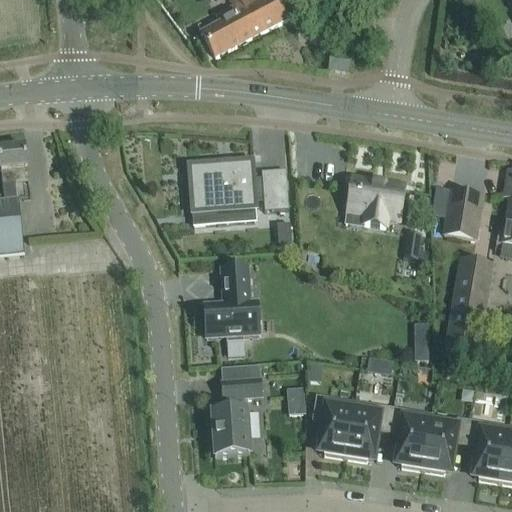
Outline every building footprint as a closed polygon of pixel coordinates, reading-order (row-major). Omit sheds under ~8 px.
[(215,62),(287,23),(272,0),(241,0),(230,6),(236,17),(201,36),(215,62)] [(330,59),(328,73),(348,76),(350,62),(330,59)] [(24,149),(0,152),(0,173),(4,204),(0,204),(0,258),(20,256),(13,188),(28,186),(24,149)] [(253,183),(252,164),(229,166),(229,168),(221,169),(221,166),(188,169),(191,217),(192,217),(193,230),(217,228),(216,215),(255,212),(255,204),(263,204),(264,215),(288,214),(285,174),(261,176),(261,182),(253,183)] [(511,250),(511,186),(506,186),(507,182),(506,182),(503,202),(510,203),(503,248),(511,250)] [(386,224),(399,226),(405,191),(352,183),(346,217),(364,220),(363,230),(385,233),(386,224)] [(450,195),(443,239),(475,244),(482,200),(450,195)] [(289,227),(276,228),(278,248),(291,247),(289,227)] [(417,264),(421,240),(406,238),(403,262),(417,264)] [(460,263),(444,352),(476,357),(492,269),(460,263)] [(247,272),(221,273),(222,300),(224,300),(225,308),(204,309),(206,343),(226,341),(226,346),(242,345),(242,340),(258,339),(256,306),(249,307),(247,272)] [(260,384),(221,387),(222,405),(224,405),(225,417),(211,418),(214,462),(249,460),(246,415),(245,415),(244,403),(261,402),(260,384)] [(345,464),(354,406),(315,400),(311,425),(323,427),(319,456),(324,457),(323,460),(345,464)] [(371,465),(376,436),(388,438),(392,413),(354,406),(345,464),(366,467),(367,464),(371,465)] [(422,476),(430,423),(431,424),(432,419),(392,413),(388,438),(401,440),(396,469),(401,469),(400,472),(422,476)] [(448,477),(453,448),(466,450),(470,425),(456,423),(455,427),(431,424),(430,423),(422,476),(443,479),(444,476),(448,477)] [(499,488),(508,431),(470,425),(466,450),(478,452),(473,481),(478,482),(477,485),(499,488)] [(511,431),(508,431),(499,488),(511,490),(511,431)]
